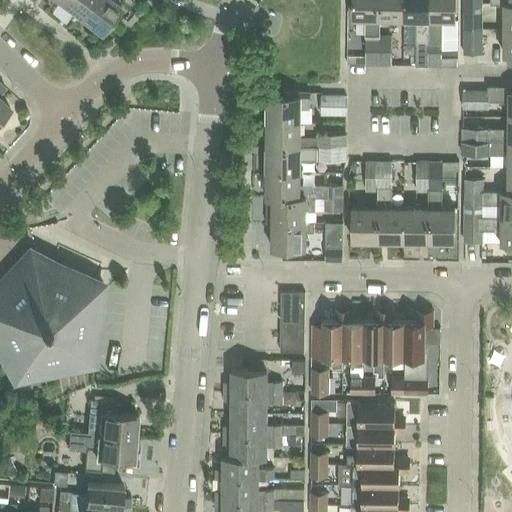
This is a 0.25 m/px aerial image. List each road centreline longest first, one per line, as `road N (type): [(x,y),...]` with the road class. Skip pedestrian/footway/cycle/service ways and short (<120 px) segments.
road 1 (unclassified): [(174,511),(215,67)]
road 2 (residential): [(459,281),(261,279),(262,350)]
road 3 (residential): [(449,76),(358,76),(358,148),(449,148),(449,135)]
road 4 (unclassified): [(457,511),(459,281)]
road 5 (residential): [(66,115),(99,79),(126,64),(215,67)]
